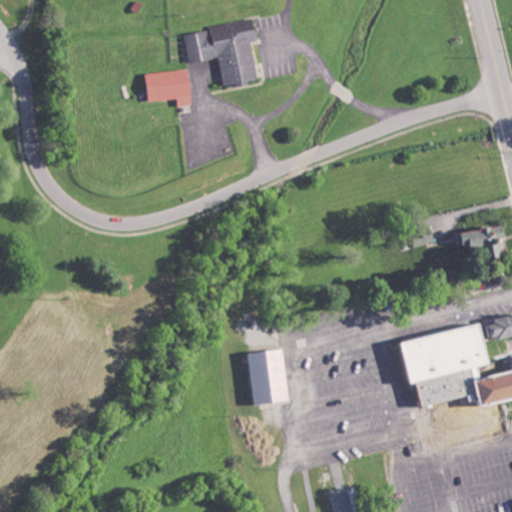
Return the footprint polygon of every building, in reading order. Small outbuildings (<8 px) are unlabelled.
[(186,34),(191,62),(220,57),(225,87),(260,81),(253,41),(259,40),(256,17),(210,25),(211,30),(186,34)] [(179,99),(179,106),(193,105),(191,70),(149,72),(150,100),(179,99)] [(457,234),(459,246),(476,243),(477,251),(486,249),(488,260),(505,257),(501,237),(508,236),(507,225),(457,234)] [(495,341),(511,336),(511,317),(490,323),(495,341)] [(396,342),(476,322),(486,363),(406,383),(396,342)] [(257,405),(292,401),(286,349),(251,353),(257,405)] [(332,511),(327,491),(354,484),(360,511),(332,511)]
